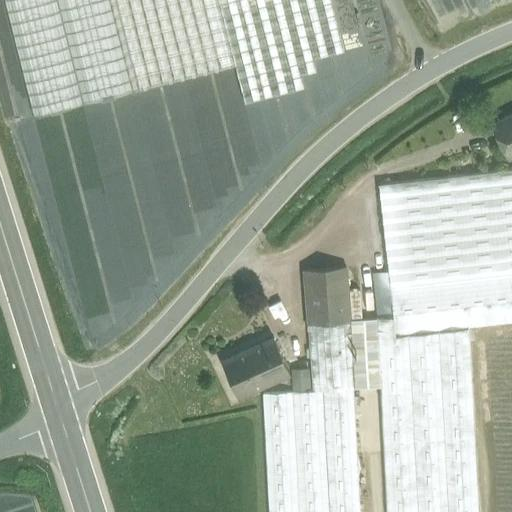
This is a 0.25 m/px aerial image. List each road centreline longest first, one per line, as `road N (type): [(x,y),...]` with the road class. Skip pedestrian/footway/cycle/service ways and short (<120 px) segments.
road 1 (tertiary): [(431,69),(303,168),(131,357),(60,415)]
road 2 (secondary): [(0,223),(60,415)]
